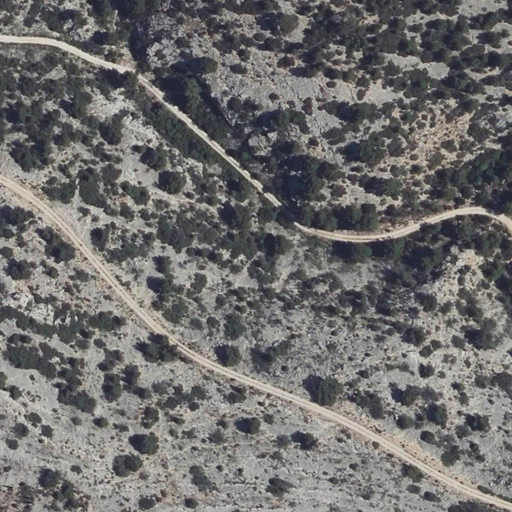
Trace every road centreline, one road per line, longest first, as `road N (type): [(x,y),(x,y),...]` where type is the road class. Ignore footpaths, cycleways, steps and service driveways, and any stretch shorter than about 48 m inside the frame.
road 1 (track): [(0,176),(69,223),(184,341),(245,379),(327,410),(446,478),(511,505)]
road 2 (track): [(511,223),(467,209),(387,237),(314,230),(137,75),(61,43),(0,37)]
